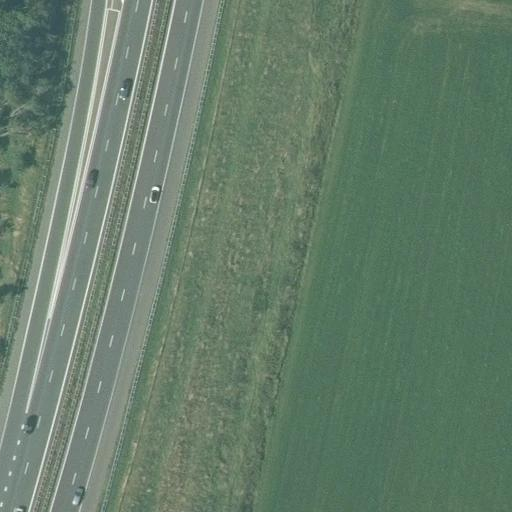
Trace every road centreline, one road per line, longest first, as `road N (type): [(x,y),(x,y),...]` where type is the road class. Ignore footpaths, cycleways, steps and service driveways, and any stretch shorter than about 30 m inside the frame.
road 1 (motorway): [(65,511),(188,0)]
road 2 (motorway): [(140,0),(40,420)]
road 3 (motorway): [(103,0),(67,191),(40,420)]
